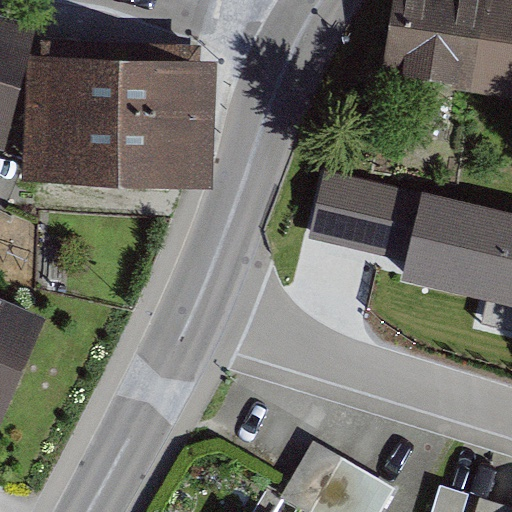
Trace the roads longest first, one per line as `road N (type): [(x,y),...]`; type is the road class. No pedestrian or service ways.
road 1 (residential): [(195,313),(511,416)]
road 2 (tertiary): [(195,313),(298,42)]
road 3 (tertiary): [(88,511),(195,313)]
road 4 (residential): [(298,42),(179,0)]
